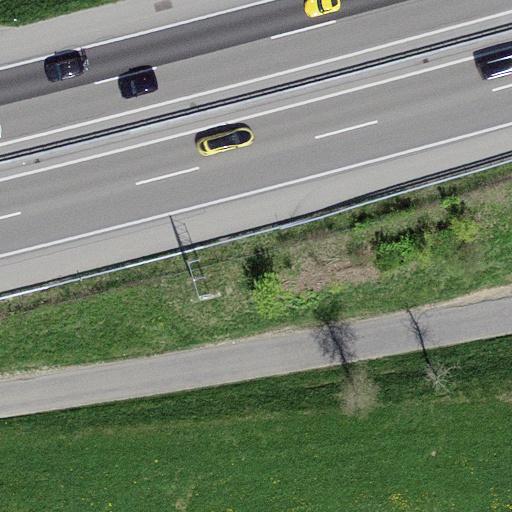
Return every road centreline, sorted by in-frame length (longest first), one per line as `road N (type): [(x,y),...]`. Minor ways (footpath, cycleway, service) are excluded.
road 1 (motorway): [(0,217),(511,84)]
road 2 (unclassified): [(511,312),(0,400)]
road 3 (motorway): [(410,0),(0,106)]
